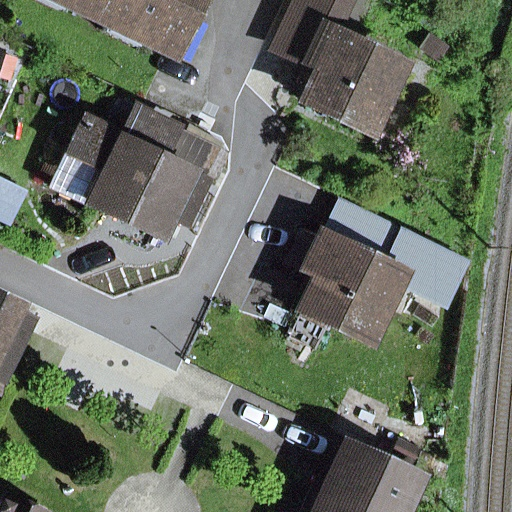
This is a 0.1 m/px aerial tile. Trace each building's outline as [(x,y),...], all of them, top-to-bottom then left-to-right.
[(50,0),(167,55),(193,0),(50,0)] [(333,0),(297,0),(275,46),(315,66),(299,101),(366,133),(398,67),(319,29),(333,0)] [(164,215),(182,224),(202,181),(160,161),(173,133),(132,113),(118,141),(80,123),(49,187),(154,237),(164,215)] [(160,161),(202,181),(217,151),(174,131),(173,133),(160,161)] [(379,255),(392,227),(337,201),(324,229),(379,255)] [(365,342),(397,275),(317,237),(302,269),(314,274),(297,310),(365,342)] [(0,345),(16,312),(19,306),(0,297),(0,345)] [(16,312),(0,345),(0,382),(4,384),(34,321),(16,312)] [(395,511),(410,481),(342,450),(322,493),(310,487),(304,501),(316,507),(313,511),(395,511)] [(36,511),(8,498),(0,511),(36,511)]
